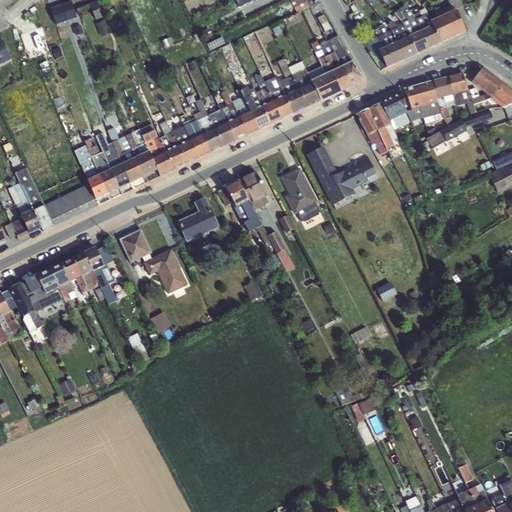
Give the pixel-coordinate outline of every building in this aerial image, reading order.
[(99,0),(89,5),(96,21),(106,16),(99,0)] [(235,0),(240,8),(254,0),(235,0)] [(292,0),(296,11),(311,6),(308,0),(292,0)] [(432,21),(440,44),(466,32),(456,11),(464,7),(460,0),(449,0),(454,10),(443,15),(439,7),(438,7),(434,10),(437,18),(432,21)] [(72,3),(50,10),(56,26),(77,19),(72,3)] [(410,11),(428,49),(440,44),(432,21),(425,9),(418,12),(416,8),(410,11)] [(428,49),(410,11),(405,13),(405,15),(400,18),(404,26),(416,54),(428,49)] [(105,20),(96,24),(102,38),(111,34),(105,20)] [(387,25),(403,61),(416,54),(404,26),(398,27),(391,21),(387,25)] [(403,61),(387,25),(384,22),(381,22),(375,25),(372,30),(382,44),(384,48),(371,55),(381,71),(403,61)] [(327,41),(350,87),(360,83),(361,78),(337,36),(327,41)] [(0,64),(12,60),(3,40),(0,40),(0,64)] [(350,87),(327,41),(319,45),(323,57),(340,92),(350,87)] [(317,67),(331,96),(340,92),(323,57),(319,60),(321,65),(317,67)] [(280,83),(294,114),(306,108),(290,71),(284,59),(277,62),(284,78),(280,83)] [(290,71),(306,108),(320,102),(307,72),(301,62),(299,66),(290,71)] [(256,94),(271,125),(282,120),(265,83),(262,76),(266,77),(269,71),(269,69),(264,67),(260,74),(254,77),(261,91),(256,94)] [(331,96),(317,67),(307,72),(320,102),(331,96)] [(511,105),(511,104),(511,90),(483,68),(472,81),(472,84),(475,87),(491,99),(502,109),(511,105)] [(462,73),(431,82),(445,119),(448,126),(453,124),(446,103),(447,104),(454,102),(456,107),(466,105),(470,115),(476,113),(473,105),(491,99),(475,87),(468,91),(462,73)] [(265,83),(282,120),(294,114),(280,83),(276,77),(265,83)] [(238,89),(260,130),(271,125),(256,94),(253,89),(249,91),(243,81),(237,85),(238,89)] [(445,123),(445,119),(431,82),(404,90),(411,109),(409,109),(410,113),(407,114),(414,128),(421,125),(416,117),(428,113),(435,128),(445,123)] [(232,101),(248,135),(260,130),(238,89),(236,91),(238,99),(232,101)] [(219,110),(235,141),(248,135),(232,101),(226,90),(221,92),(220,93),(226,107),(219,110)] [(380,103),(393,131),(409,123),(406,114),(407,114),(405,108),(407,107),(402,94),(380,103)] [(193,118),(212,153),(222,148),(208,115),(200,99),(194,102),(198,112),(193,115),(193,118)] [(368,109),(383,146),(386,150),(399,144),(393,131),(380,103),(368,109)] [(464,119),(470,132),(496,120),(489,107),(464,119)] [(383,146),(368,109),(356,115),(372,146),(375,144),(377,149),(383,146)] [(208,115),(222,148),(235,141),(219,110),(208,115)] [(183,126),(198,159),(212,153),(193,118),(182,124),(183,126)] [(166,121),(187,164),(198,159),(183,126),(177,129),(170,119),(166,121)] [(431,146),(468,132),(464,120),(427,135),(431,146)] [(160,137),(174,171),(187,164),(166,121),(159,124),(163,135),(160,137)] [(174,171),(160,137),(158,138),(150,124),(139,129),(156,171),(159,177),(174,171)] [(92,161),(108,195),(119,190),(110,171),(93,127),(80,132),(92,161)] [(121,165),(131,184),(144,177),(125,136),(119,139),(113,128),(107,132),(121,165)] [(156,171),(139,129),(125,136),(144,177),(156,171)] [(108,195),(92,161),(90,161),(83,147),(74,152),(87,184),(95,201),(108,195)] [(307,155),(332,206),(356,195),(353,189),(369,181),(367,178),(376,174),(367,156),(357,161),(359,164),(338,174),(324,147),(307,155)] [(497,169),(511,162),(511,152),(493,161),(497,169)] [(497,191),(511,185),(511,163),(490,173),(497,191)] [(110,171),(119,190),(131,184),(121,165),(110,171)] [(296,215),(299,219),(320,209),(317,204),(319,203),(300,168),(280,179),(289,195),(285,198),(295,216),(296,215)] [(19,183),(41,230),(42,232),(54,226),(52,221),(44,205),(32,180),(30,182),(23,169),(14,174),(19,183)] [(256,172),(238,181),(254,211),(269,204),(266,197),(268,196),(256,172)] [(267,236),(254,211),(238,181),(218,192),(225,207),(233,203),(249,233),(256,230),(264,243),(269,241),(287,273),(295,268),(276,232),(267,236)] [(41,230),(19,183),(8,189),(29,235),(41,230)] [(44,205),(52,221),(95,201),(87,184),(44,205)] [(177,222),(187,243),(220,228),(206,198),(194,204),(198,212),(177,222)] [(290,214),(284,216),(290,230),(295,228),(290,214)] [(141,230),(119,240),(130,264),(141,259),(149,277),(157,273),(168,295),(188,285),(171,250),(152,259),(150,255),(152,254),(141,230)] [(84,253),(105,299),(109,305),(117,301),(109,286),(115,283),(107,265),(111,263),(111,262),(104,247),(97,250),(95,247),(84,253)] [(72,258),(88,291),(93,289),(99,301),(105,299),(84,253),(72,258)] [(61,263),(71,283),(75,280),(82,294),(88,291),(72,258),(61,263)] [(48,269),(63,299),(65,303),(70,300),(71,300),(69,295),(75,292),(71,283),(61,263),(48,269)] [(36,277),(51,306),(53,308),(59,305),(58,302),(63,299),(48,269),(36,275),(36,277)] [(21,284),(35,311),(51,306),(36,277),(21,284)] [(263,296),(260,281),(248,284),(251,299),(263,296)] [(398,294),(392,281),(377,288),(384,301),(398,294)] [(35,311),(21,284),(20,283),(9,289),(23,317),(23,321),(30,333),(43,327),(35,311)] [(0,319),(11,314),(10,311),(16,308),(9,293),(2,296),(0,292),(0,319)] [(152,318),(160,332),(173,325),(165,310),(152,318)] [(357,342),(373,335),(368,326),(353,333),(357,342)] [(138,333),(129,337),(138,354),(147,349),(138,333)] [(338,390),(344,404),(357,399),(351,385),(338,390)] [(371,396),(353,406),(360,421),(379,412),(371,396)] [(0,409),(3,416),(12,412),(7,402),(0,405),(0,409)] [(468,464),(459,468),(467,483),(475,479),(468,464)] [(511,481),(511,479),(499,485),(511,511),(511,481)] [(469,490),(478,511),(493,511),(480,484),(469,490)] [(478,511),(469,490),(457,495),(458,499),(464,511),(478,511)] [(437,511),(436,509),(430,499),(425,502),(430,511),(429,511),(437,511)] [(464,511),(458,499),(447,504),(450,511),(464,511)] [(423,511),(417,500),(407,505),(410,511),(423,511)]
